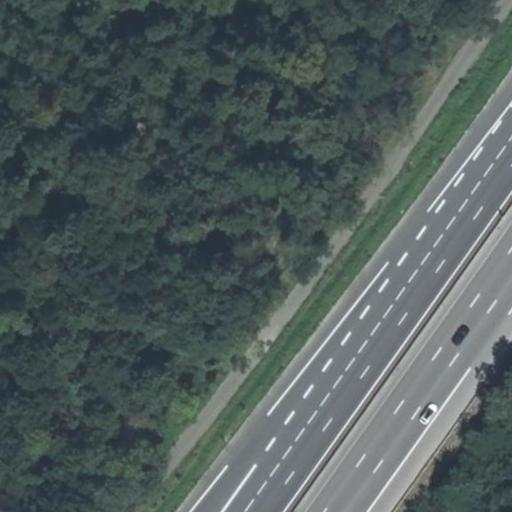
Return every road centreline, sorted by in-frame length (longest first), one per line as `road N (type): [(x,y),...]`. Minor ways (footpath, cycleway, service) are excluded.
road 1 (trunk): [(511,148),(304,425)]
road 2 (trunk): [(333,511),(511,259)]
road 3 (trunk): [(304,425),(205,511)]
